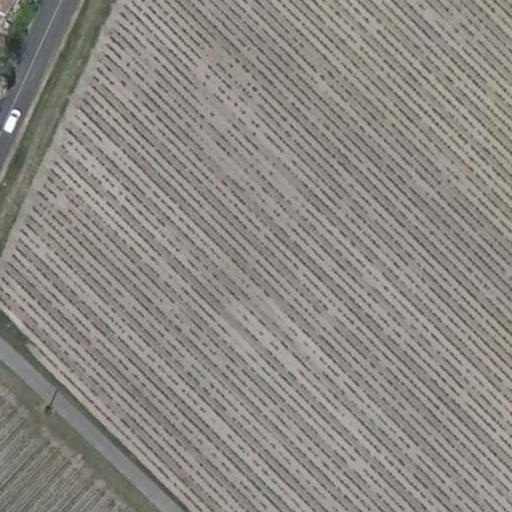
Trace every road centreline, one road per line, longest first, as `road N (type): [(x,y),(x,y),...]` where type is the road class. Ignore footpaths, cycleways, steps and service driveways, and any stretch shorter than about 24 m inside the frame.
road 1 (residential): [(0,349),(162,511)]
road 2 (secondary): [(0,135),(62,0)]
